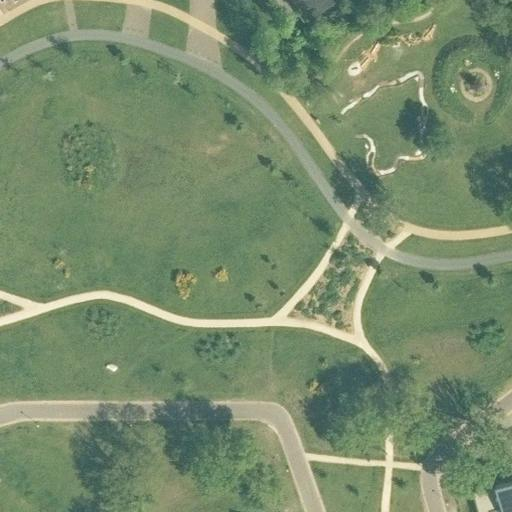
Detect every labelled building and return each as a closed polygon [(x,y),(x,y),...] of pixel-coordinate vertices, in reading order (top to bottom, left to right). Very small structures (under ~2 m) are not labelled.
[(288,0),(303,23),(338,0),(288,0)] [(329,381),(330,404),(364,403),(364,391),(361,391),(361,380),(329,381)] [(77,454),(47,466),(60,500),(41,507),(43,511),(76,511),(75,509),(95,501),(77,454)] [(5,475),(0,476),(0,511),(40,511),(35,497),(17,504),(5,475)] [(511,480),(472,491),(477,511),(508,511),(511,511),(511,480)]
